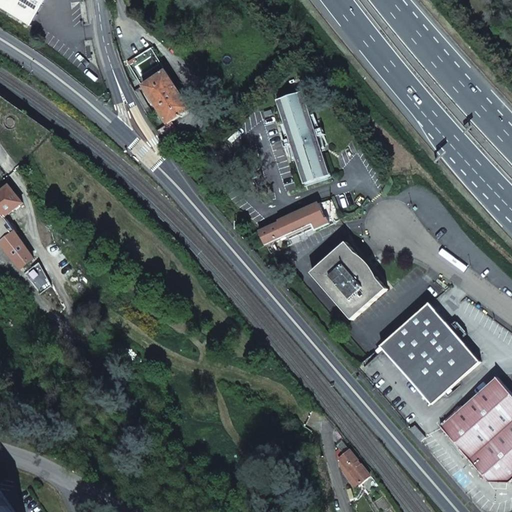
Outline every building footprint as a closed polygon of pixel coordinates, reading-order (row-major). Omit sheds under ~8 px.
[(0,0),(0,6),(31,25),(46,0),(0,0)] [(166,68),(142,84),(153,100),(152,101),(156,108),(158,107),(168,122),(191,106),(166,68)] [(278,98),(301,91),(301,89),(278,95),(278,98)] [(316,137),(313,130),(301,91),(278,98),(291,137),(293,144),(305,182),(327,174),(316,137)] [(322,127),(313,130),(316,137),(325,134),(322,127)] [(293,144),(291,137),(282,139),(284,147),(293,144)] [(328,177),(327,174),(305,182),(306,185),(328,177)] [(5,217),(24,203),(10,186),(0,192),(0,232),(4,237),(0,240),(0,242),(20,268),(35,257),(5,217)] [(324,216),(318,201),(301,207),(257,232),(264,246),(317,219),(319,226),(329,221),(326,215),(324,216)] [(346,242),(311,273),(350,319),(386,288),(346,242)] [(427,301),(377,344),(428,403),(477,360),(458,337),(463,332),(452,319),(446,324),(427,301)] [(511,395),(494,375),(437,425),(485,480),(507,481),(511,477),(511,395)] [(421,436),(411,424),(406,428),(416,439),(421,436)] [(338,447),(340,449),(345,456),(351,451),(344,442),(338,447)] [(338,460),(340,469),(347,478),(362,467),(351,451),(345,456),(340,449),(337,453),(338,460)] [(21,511),(0,481),(0,511),(21,511)]
